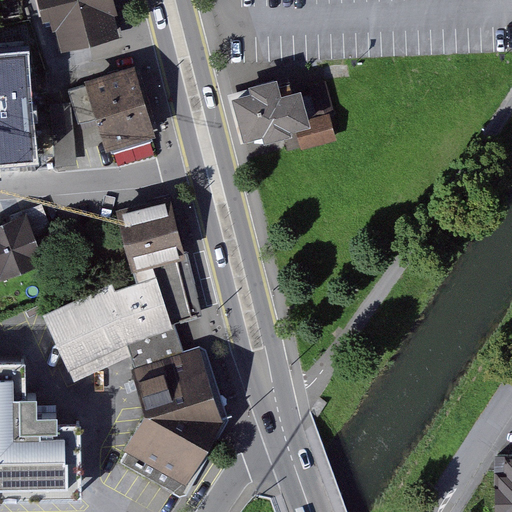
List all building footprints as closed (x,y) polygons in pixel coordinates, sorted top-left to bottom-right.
[(55,0),(67,46),(126,33),(117,0),(55,0)] [(160,133),(141,68),(95,81),(114,146),(160,133)] [(0,158),(21,155),(10,75),(0,76),(0,158)] [(256,90),(236,95),(248,140),(266,135),(268,141),(298,133),(296,128),(315,123),(305,87),(285,92),(281,76),(254,83),(256,90)] [(196,257),(175,195),(125,213),(143,283),(122,289),(120,283),(49,314),(79,381),(138,355),(156,413),(129,460),(188,496),(236,421),(208,345),(190,351),(181,323),(207,314),(196,257)] [(65,253),(47,208),(0,227),(0,259),(7,277),(65,253)] [(32,358),(0,357),(0,491),(87,490),(86,425),(65,426),(65,411),(44,411),(43,393),(33,393),(32,358)]
